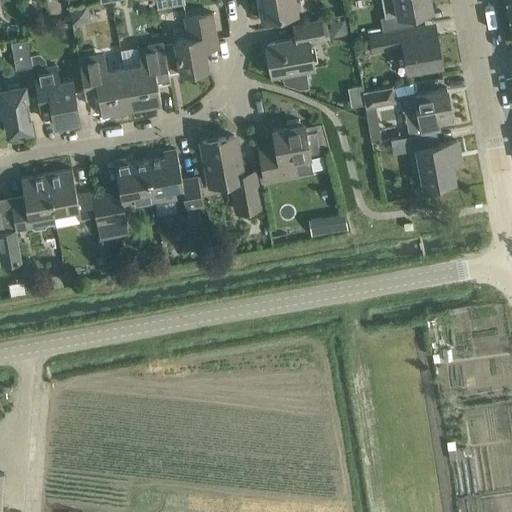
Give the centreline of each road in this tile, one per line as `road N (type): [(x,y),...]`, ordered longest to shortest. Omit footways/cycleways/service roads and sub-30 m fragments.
road 1 (unclassified): [(0,353),(511,260)]
road 2 (residential): [(0,155),(168,127),(207,108),(231,80),(236,0)]
road 3 (residential): [(511,229),(470,0)]
